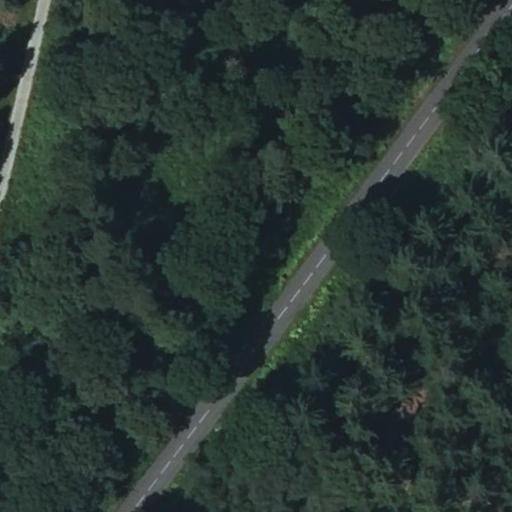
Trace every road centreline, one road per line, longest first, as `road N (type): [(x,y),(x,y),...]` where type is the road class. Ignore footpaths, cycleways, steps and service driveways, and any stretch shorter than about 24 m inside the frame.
road 1 (tertiary): [(510,0),(124,511)]
road 2 (track): [(56,0),(0,236)]
